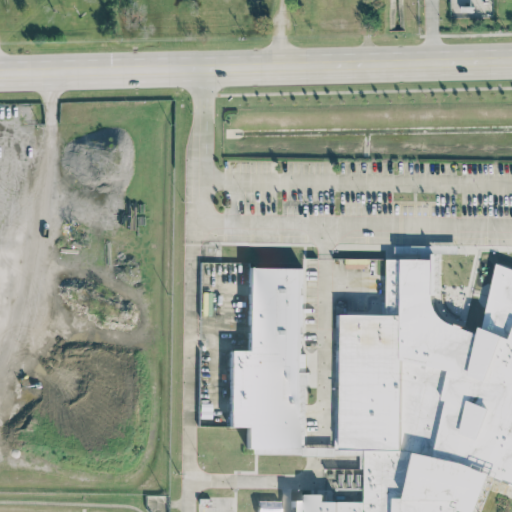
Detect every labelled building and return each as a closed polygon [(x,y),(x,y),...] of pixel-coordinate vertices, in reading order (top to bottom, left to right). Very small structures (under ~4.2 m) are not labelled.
[(433,291),(439,291),(439,251),(458,252),(458,245),(395,245),(395,251),(434,252),(434,259),(433,291)] [(497,262),(511,267),(511,481),(492,473),(488,483),(477,511),(471,511),(459,508),(458,511),(290,511),(290,500),(307,500),(307,493),(325,493),(325,500),(365,501),(365,467),(365,465),(364,447),(335,447),(335,446),(335,436),(341,436),(342,396),(342,380),(343,313),(387,314),(388,258),(434,259),(433,291),(434,293),(434,300),(436,307),(439,312),(444,317),(450,320),(460,324),(480,333),(497,262)] [(300,448),(251,448),(245,448),(245,426),(229,426),(230,350),(247,351),(248,266),(302,267),(301,353),(307,353),(307,367),(301,367),(300,448)] [(365,467),(360,467),(360,454),(251,452),(251,448),(300,448),(301,367),(307,367),(305,445),(335,446),(335,447),(364,447),(365,465),(365,467)] [(278,511),(278,500),(256,500),(256,511),(278,511)]
